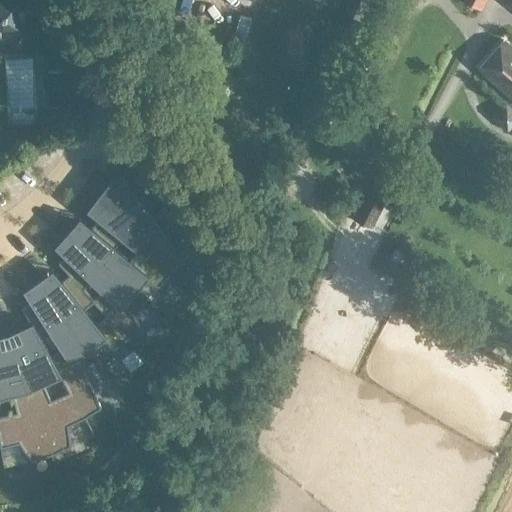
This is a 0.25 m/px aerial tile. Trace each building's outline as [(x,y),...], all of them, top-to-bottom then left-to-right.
[(0,0),(0,28),(25,27),(24,7),(34,7),(33,0),(0,0)] [(321,30),(333,36),(343,16),(330,10),(321,30)] [(301,27),(301,23),(295,23),(295,27),(289,27),(289,40),(293,40),(293,46),(292,46),(292,52),(293,52),(293,62),(290,62),(289,68),(295,67),(295,68),(304,68),(303,37),(303,27),(301,27)] [(507,128),(511,121),(511,47),(502,38),(478,66),(511,95),(511,98),(507,104),(506,102),(493,115),(507,128)] [(384,77),(358,63),(347,85),(373,99),(384,77)] [(67,104),(64,69),(47,70),(48,82),(42,82),(43,94),(48,94),(49,106),(67,104)] [(351,214),(371,225),(397,176),(377,165),(351,214)] [(123,176),(112,183),(136,205),(143,198),(122,169),(120,170),(123,176)] [(107,179),(86,207),(98,217),(127,239),(141,221),(153,213),(143,198),(136,205),(112,183),(107,179)] [(127,239),(169,273),(179,260),(170,247),(174,242),(153,213),(141,221),(127,239)] [(86,231),(74,220),(66,229),(134,291),(143,280),(159,285),(169,273),(127,239),(98,217),(86,231)] [(66,229),(59,238),(71,248),(58,261),(69,273),(128,336),(140,324),(124,301),(134,291),(66,229)] [(56,284),(46,271),(37,277),(89,348),(100,339),(114,347),(128,336),(69,273),(56,284)] [(28,283),(38,296),(22,307),(29,320),(84,416),(101,406),(76,356),(89,348),(37,277),(28,283)] [(29,320),(16,326),(21,337),(11,341),(51,453),(70,444),(68,424),(84,416),(29,320)] [(1,344),(0,339),(0,445),(0,446),(19,441),(29,459),(51,453),(11,341),(1,344)]
